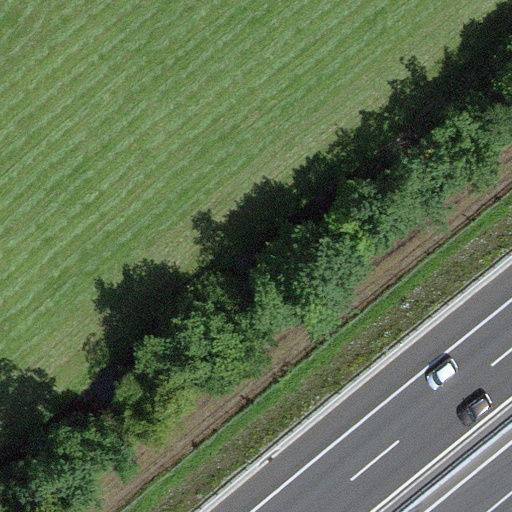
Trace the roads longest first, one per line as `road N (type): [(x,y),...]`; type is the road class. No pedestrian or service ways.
road 1 (track): [(74,511),(511,155)]
road 2 (motorway): [(511,348),(314,511)]
